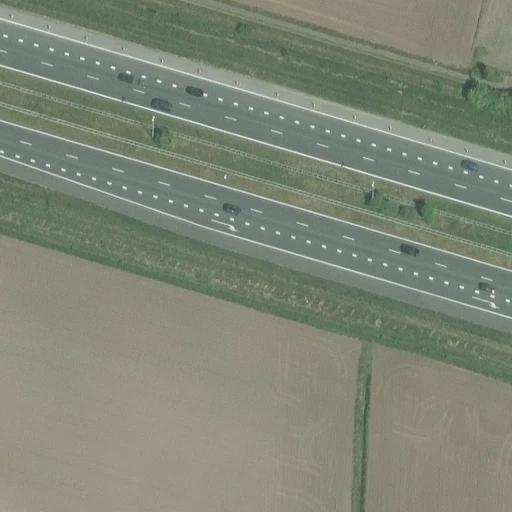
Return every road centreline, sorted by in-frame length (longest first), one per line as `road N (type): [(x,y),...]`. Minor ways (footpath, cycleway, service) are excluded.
road 1 (motorway): [(0,135),(511,286)]
road 2 (motorway): [(511,203),(0,52)]
